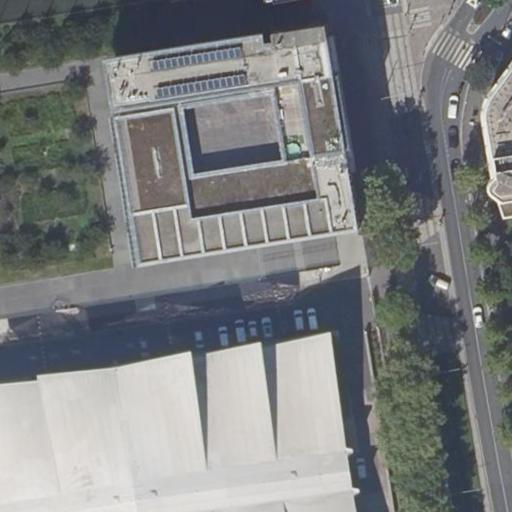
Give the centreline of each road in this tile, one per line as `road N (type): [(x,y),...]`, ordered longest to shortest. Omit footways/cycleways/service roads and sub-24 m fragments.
road 1 (primary): [(508,511),(442,127)]
road 2 (primary): [(442,127),(459,75),(511,0)]
road 3 (primary): [(475,0),(446,44),(436,98),(442,127)]
